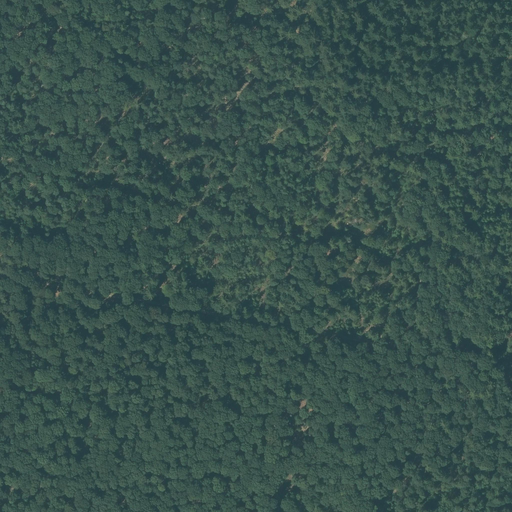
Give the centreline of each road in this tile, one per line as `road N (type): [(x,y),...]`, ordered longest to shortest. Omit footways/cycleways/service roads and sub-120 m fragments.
road 1 (track): [(511,165),(0,72)]
road 2 (track): [(511,361),(0,272)]
road 3 (track): [(306,326),(272,511)]
road 4 (track): [(508,361),(480,511)]
